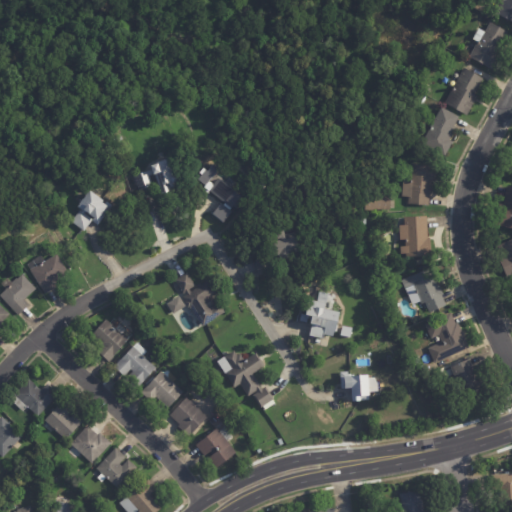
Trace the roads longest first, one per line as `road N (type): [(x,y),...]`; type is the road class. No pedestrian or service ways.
road 1 (residential): [(308,392),(206,234),(73,308),(0,374)]
road 2 (residential): [(511,95),(477,153),(461,207),(468,269),(511,370)]
road 3 (residential): [(202,501),(37,336)]
road 4 (secondary): [(383,458),(288,462),(232,482),(189,511)]
road 5 (secondary): [(227,511),(263,493),(383,458)]
road 6 (secondary): [(511,426),(383,458)]
